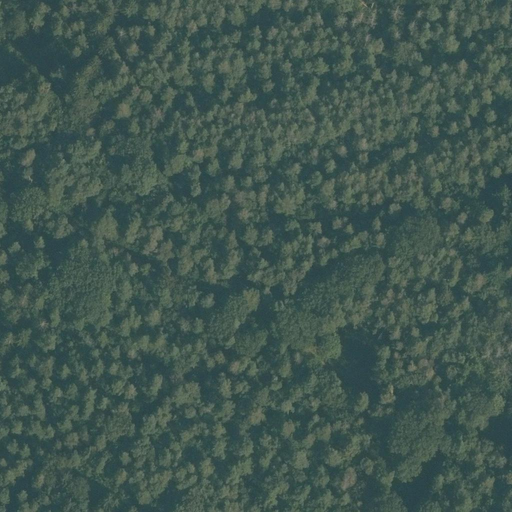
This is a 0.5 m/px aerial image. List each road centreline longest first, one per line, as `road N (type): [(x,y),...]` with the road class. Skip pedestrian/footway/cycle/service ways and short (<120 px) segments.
road 1 (track): [(0,191),(405,405)]
road 2 (track): [(275,338),(1,495)]
road 3 (track): [(275,338),(511,182)]
road 4 (track): [(405,405),(511,462)]
